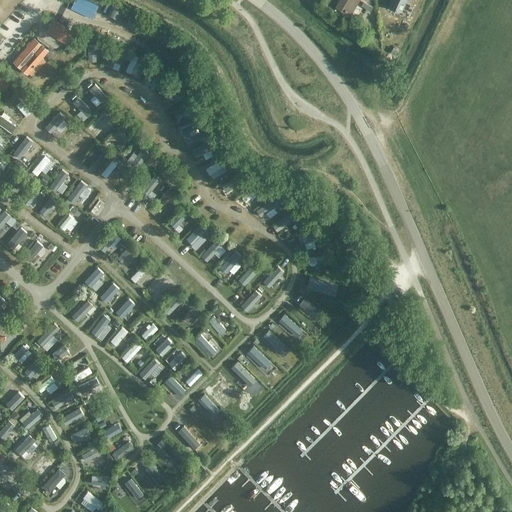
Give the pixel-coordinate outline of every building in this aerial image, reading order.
[(349,14),(357,0),(340,0),(336,7),(349,14)] [(400,10),(401,9),(405,11),(410,0),(390,0),(389,5),(400,10)] [(133,12),(129,21),(138,25),(142,16),(133,12)] [(56,38),(66,44),(74,31),(64,25),(56,38)] [(41,56),(47,49),(35,38),(30,43),(28,42),(26,44),(28,46),(14,62),(26,73),(28,72),(41,56)] [(88,48),(91,67),(99,66),(97,47),(88,48)] [(112,48),(106,67),(114,69),(119,51),(112,48)] [(133,55),(126,73),(134,76),(141,58),(133,55)] [(157,67),(144,81),(150,86),(163,72),(157,67)] [(0,69),(0,93),(0,94),(11,84),(2,75),(4,73),(0,69)] [(178,84),(160,92),(164,99),(181,91),(178,84)] [(93,91),(106,105),(112,99),(99,85),(93,91)] [(74,105),(88,119),(94,113),(80,99),(74,105)] [(16,105),(26,117),(31,113),(20,101),(16,105)] [(175,119),(195,109),(190,101),(171,111),(175,119)] [(0,117),(0,122),(13,132),(18,125),(2,114),(0,117)] [(59,114),(46,128),(52,134),(65,119),(59,114)] [(99,132),(105,137),(118,123),(112,118),(99,132)] [(196,120),(178,128),(181,136),(199,128),(196,120)] [(79,129),(69,144),(80,151),(90,136),(79,129)] [(122,151),(134,138),(129,134),(117,147),(122,151)] [(111,144),(108,139),(103,142),(106,147),(111,144)] [(208,140),(190,146),(193,154),(211,147),(208,140)] [(26,142),(14,157),(21,162),(21,161),(33,147),(26,142)] [(143,143),(130,157),(137,163),(149,149),(143,143)] [(99,145),(86,159),(92,165),(105,151),(99,145)] [(114,154),(109,150),(106,154),(110,158),(114,154)] [(45,157),(33,172),(40,177),(52,162),(45,157)] [(115,159),(102,173),(108,179),(121,165),(115,159)] [(21,162),(19,165),(24,169),(27,166),(21,161),(21,162)] [(221,161),(204,170),(208,177),(225,168),(221,161)] [(174,165),(169,170),(180,182),(185,177),(174,165)] [(61,170),(49,185),(56,190),(67,175),(61,170)] [(19,171),(8,186),(14,191),(26,176),(19,171)] [(154,173),(141,187),(147,192),(160,178),(154,173)] [(48,179),(43,176),(38,182),(43,185),(48,179)] [(236,178),(220,187),(224,195),(240,185),(236,178)] [(78,183),(66,198),(73,203),(85,188),(78,183)] [(263,189),(258,183),(255,185),(260,191),(263,189)] [(91,202),(98,190),(91,186),(83,197),(91,202)] [(251,186),(238,200),(245,206),(257,192),(251,186)] [(168,188),(155,202),(161,207),(174,193),(168,188)] [(36,191),(24,206),(31,211),(42,196),(36,191)] [(52,198),(40,213),(47,218),(59,203),(52,198)] [(98,199),(91,209),(96,213),(98,212),(103,204),(103,202),(98,199)] [(269,200),(253,212),(258,219),(274,207),(269,200)] [(186,206),(173,221),(179,226),(192,212),(186,206)] [(7,208),(0,216),(0,226),(2,228),(13,213),(7,208)] [(289,212),(273,223),(278,230),(294,219),(289,212)] [(70,214),(58,229),(65,234),(77,219),(70,214)] [(209,225),(204,219),(200,222),(206,228),(209,225)] [(16,220),(12,225),(16,228),(20,223),(16,220)] [(200,222),(187,237),(193,242),(206,228),(200,222)] [(21,226),(10,241),(16,246),(28,231),(21,226)] [(116,230),(103,244),(109,250),(122,236),(116,230)] [(317,230),(299,237),(302,245),(320,238),(317,230)] [(129,242),(123,238),(120,242),(125,247),(129,242)] [(216,239),(203,253),(209,259),(222,244),(216,239)] [(37,241),(26,256),(32,262),(44,246),(37,241)] [(131,245),(118,259),(124,265),(137,251),(131,245)] [(234,254),(221,268),(227,273),(240,259),(234,254)] [(320,255),(306,255),(306,264),(320,263),(320,255)] [(152,263),(147,259),(144,262),(149,267),(152,263)] [(143,262),(130,276),(136,282),(149,268),(143,262)] [(253,263),(240,277),(246,283),(259,268),(253,263)] [(279,264),(266,278),(272,284),(285,269),(279,264)] [(97,271),(85,285),(91,291),(104,276),(97,271)] [(330,281),(311,276),(309,284),(328,289),(330,281)] [(161,278),(148,290),(155,298),(166,287),(163,284),(165,282),(161,278)] [(178,286),(172,279),(168,283),(173,289),(178,286)] [(113,281),(100,295),(106,300),(119,286),(113,281)] [(257,288),(244,302),(250,307),(263,293),(257,288)] [(7,297),(10,293),(5,289),(2,292),(7,297)] [(2,294),(0,296),(0,308),(8,300),(2,294)] [(179,294),(166,308),(173,313),(185,299),(179,294)] [(297,302),(313,313),(318,306),(302,295),(297,302)] [(129,296),(116,310),(122,316),(135,302),(129,296)] [(88,301),(75,316),(81,321),(94,307),(88,301)] [(196,305),(183,320),(189,325),(202,310),(196,305)] [(222,309),(218,305),(213,309),(217,314),(222,309)] [(105,313),(92,327),(98,333),(111,319),(105,313)] [(208,319),(222,333),(227,327),(214,313),(208,319)] [(280,320),(296,331),(301,325),(285,313),(280,320)] [(155,321),(142,335),(148,341),(161,327),(155,321)] [(56,325),(43,339),(49,344),(62,330),(56,325)] [(124,326),(111,340),(118,346),(130,332),(124,326)] [(266,337),(281,349),(286,342),(271,330),(266,337)] [(169,335),(157,350),(163,355),(176,341),(169,335)] [(195,341),(207,355),(213,350),(201,335),(195,341)] [(138,339),(125,354),(131,359),(144,345),(138,339)] [(27,343),(14,357),(20,363),(33,349),(27,343)] [(45,351),(48,355),(56,350),(52,345),(45,351)] [(252,353),(266,366),(272,360),(258,347),(252,353)] [(74,349),(58,360),(63,367),(79,356),(74,349)] [(36,354),(32,350),(28,355),(32,359),(36,354)] [(184,352),(171,366),(177,372),(190,357),(184,352)] [(154,356),(141,370),(148,376),(160,362),(154,356)] [(39,357),(26,371),(32,376),(45,362),(39,357)] [(233,369),(247,382),(252,376),(239,363),(233,369)] [(198,366),(185,380),(191,386),(204,371),(198,366)] [(89,367),(71,374),(74,382),(92,374),(89,367)] [(62,371),(57,374),(61,381),(66,377),(62,371)] [(52,373),(36,384),(41,391),(57,380),(52,373)] [(183,388),(169,375),(163,381),(178,394),(183,388)] [(97,379),(79,385),(82,393),(100,386),(97,379)] [(18,407),(28,395),(12,382),(2,395),(18,407)] [(213,395),(219,402),(233,388),(227,382),(213,395)] [(70,392),(54,402),(58,409),(75,399),(70,392)] [(201,403),(214,416),(220,410),(206,397),(201,403)] [(110,403),(93,411),(96,418),(114,410),(110,403)] [(82,409),(65,418),(69,425),(86,417),(82,409)] [(14,410),(10,414),(14,419),(18,415),(14,410)] [(36,411),(23,425),(29,430),(42,416),(36,411)] [(118,418),(102,428),(106,435),(123,425),(118,418)] [(12,420),(0,431),(0,435),(4,439),(18,425),(12,420)] [(42,427),(50,441),(57,437),(50,423),(42,427)] [(183,426),(177,431),(193,449),(199,444),(183,426)] [(89,427),(71,435),(75,442),(92,434),(89,427)] [(28,435),(15,449),(21,454),(34,441),(28,435)] [(160,442),(173,456),(179,450),(166,436),(160,442)] [(98,443),(82,453),(86,460),(103,450),(98,443)] [(110,443),(106,446),(110,451),(114,448),(110,443)] [(129,443),(113,453),(117,460),(133,450),(129,443)] [(32,467),(44,478),(56,465),(44,454),(32,467)] [(144,466),(157,480),(163,475),(150,461),(144,466)] [(135,468),(129,473),(132,476),(138,471),(135,468)] [(57,472),(44,486),(50,491),(63,477),(57,472)] [(109,474),(90,473),(89,481),(108,483),(109,474)] [(179,480),(176,476),(170,480),(174,484),(179,480)] [(125,484),(138,498),(144,492),(131,478),(125,484)] [(161,490),(169,486),(167,480),(158,483),(161,490)] [(82,497),(98,508),(102,501),(86,490),(82,497)] [(9,503),(0,511),(12,511),(15,509),(9,503)]
